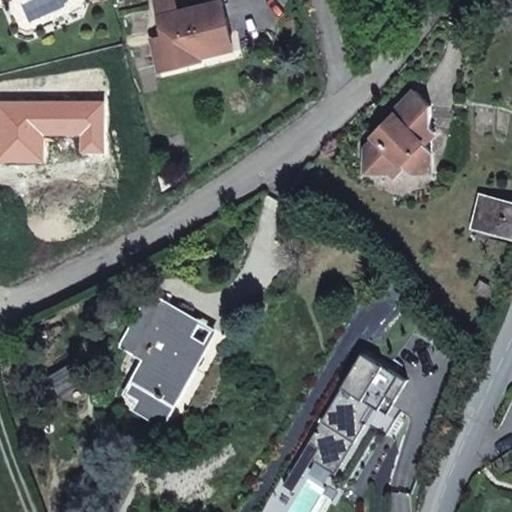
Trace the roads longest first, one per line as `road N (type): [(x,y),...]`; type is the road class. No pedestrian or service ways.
road 1 (unclassified): [(464,0),(362,95),(220,203),(80,286),(0,316)]
road 2 (unclassified): [(451,511),(511,360)]
